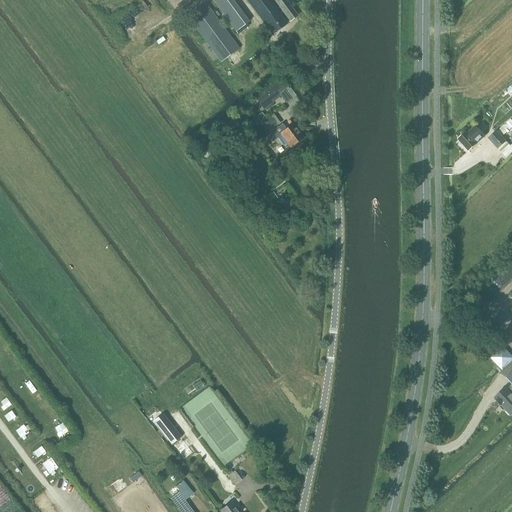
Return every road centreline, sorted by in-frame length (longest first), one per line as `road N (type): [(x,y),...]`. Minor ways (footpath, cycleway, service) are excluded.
road 1 (unclassified): [(300,511),(337,284),(329,0)]
road 2 (secondary): [(390,511),(423,316),(423,0)]
